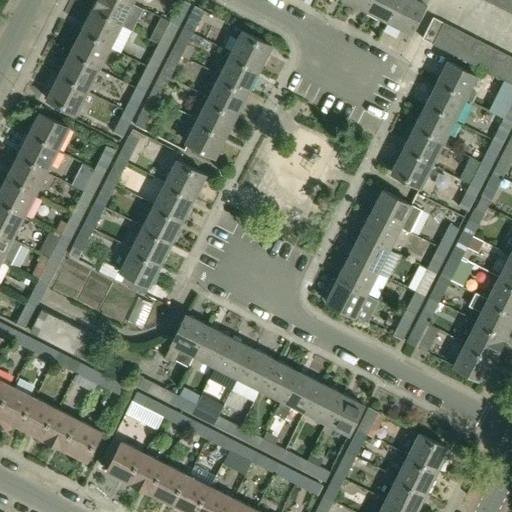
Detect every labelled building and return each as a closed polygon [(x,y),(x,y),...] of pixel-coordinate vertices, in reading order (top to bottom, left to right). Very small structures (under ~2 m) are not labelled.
[(121,24),(132,2),(127,0),(96,0),(92,10),(121,24)] [(180,0),(170,21),(179,26),(190,3),(183,0),(180,0)] [(345,0),(366,10),(370,0),(345,0)] [(388,21),(398,0),(370,0),(366,10),(388,21)] [(418,0),(398,0),(388,21),(411,33),(426,4),(418,0)] [(503,9),(507,0),(494,0),(492,4),(503,9)] [(511,13),(511,0),(507,0),(503,9),(511,13)] [(193,33),(204,11),(195,6),(184,29),(193,33)] [(110,46),(121,24),(92,10),(81,32),(110,46)] [(432,45),(443,23),(433,18),(422,39),(432,45)] [(170,21),(158,44),(167,48),(179,26),(170,21)] [(443,50),(454,28),(443,23),(432,45),(443,50)] [(453,55),(464,34),(454,28),(443,50),(453,55)] [(192,34),(193,33),(184,29),(173,51),(181,55),(189,41),(204,49),(208,42),(192,34)] [(259,69),(271,46),(242,31),(230,55),(259,69)] [(98,69),(110,46),(81,32),(69,54),(98,69)] [(464,60),(475,39),(464,34),(453,55),(464,60)] [(474,66),(485,44),(475,39),(464,60),(474,66)] [(158,44),(147,66),(156,70),(167,48),(158,44)] [(485,71),(496,50),(485,44),(474,66),(485,71)] [(495,76),(506,55),(496,50),(485,71),(495,76)] [(161,73),(170,78),(181,55),(173,51),(161,73)] [(87,91),(98,69),(69,54),(58,76),(87,91)] [(248,91),(259,69),(230,55),(219,77),(248,91)] [(506,82),(511,69),(511,57),(506,55),(495,76),(506,82)] [(465,98),(476,76),(448,61),(436,83),(465,98)] [(147,66),(136,88),(145,92),(156,70),(147,66)] [(161,73),(150,95),(159,100),(170,78),(161,73)] [(75,114),(87,91),(58,76),(46,99),(75,114)] [(237,114),(248,91),(219,77),(208,99),(237,114)] [(454,120),(465,98),(436,83),(425,105),(454,120)] [(136,88),(125,110),(133,114),(145,92),(136,88)] [(158,101),(159,100),(150,95),(135,125),(150,133),(164,104),(158,101)] [(226,136),(237,114),(208,99),(197,121),(226,136)] [(511,101),(503,119),(511,123),(511,122),(511,101)] [(443,142),(454,120),(425,105),(414,127),(443,142)] [(122,137),(133,114),(125,110),(113,133),(122,137)] [(58,149),(69,127),(40,112),(28,134),(58,149)] [(503,119),(491,142),(500,147),(511,123),(503,119)] [(215,157),(226,136),(197,121),(186,143),(215,157)] [(432,164),(443,142),(414,127),(403,149),(432,164)] [(132,130),(129,135),(118,158),(127,162),(141,134),(132,130)] [(46,171),(58,149),(28,134),(17,156),(46,171)] [(491,142),(479,166),(488,170),(500,147),(491,142)] [(95,168),(104,173),(115,150),(106,146),(95,168)] [(420,187),(432,164),(403,149),(391,172),(420,187)] [(502,177),(511,158),(511,155),(504,152),(494,173),(502,177)] [(35,193),(46,171),(17,156),(6,179),(35,193)] [(127,162),(118,158),(107,180),(116,185),(127,162)] [(194,198),(206,174),(177,160),(165,184),(194,198)] [(476,194),(488,170),(479,166),(469,185),(467,189),(476,194)] [(124,179),(145,188),(150,176),(129,167),(124,179)] [(104,173),(95,168),(84,190),(93,195),(104,173)] [(479,202),(487,207),(502,177),(494,173),(479,202)] [(35,193),(6,179),(0,190),(0,203),(24,216),(35,193)] [(96,202),(104,207),(116,185),(107,180),(96,202)] [(183,220),(194,198),(165,184),(154,206),(183,220)] [(467,211),(476,194),(467,189),(455,213),(464,217),(467,211)] [(93,195),(84,190),(73,212),(82,217),(93,195)] [(408,231),(419,208),(382,190),(370,212),(400,227),(408,231)] [(84,225),(93,229),(104,207),(96,202),(84,225)] [(479,202),(463,232),(472,236),(487,207),(479,202)] [(0,231),(13,238),(24,216),(0,203),(0,231)] [(171,243),(183,220),(154,206),(142,228),(171,243)] [(70,239),(82,217),(73,212),(67,223),(62,234),(70,239)] [(389,249),(400,227),(370,212),(359,234),(389,249)] [(450,224),(438,247),(447,251),(458,228),(450,224)] [(93,229),(84,225),(73,247),(82,252),(93,229)] [(160,265),(171,243),(142,228),(131,250),(160,265)] [(22,242),(13,238),(0,231),(0,259),(1,260),(11,264),(22,242)] [(59,261),(70,239),(62,234),(55,231),(55,232),(61,235),(50,257),(59,261)] [(461,258),(472,236),(463,232),(452,254),(461,258)] [(377,271),(389,249),(359,234),(348,257),(377,271)] [(438,247),(427,268),(436,273),(447,251),(438,247)] [(149,287),(160,265),(131,250),(120,272),(149,287)] [(441,276),(450,280),(461,258),(452,254),(441,276)] [(511,284),(511,256),(509,255),(498,277),(511,284)] [(48,284),(59,261),(50,257),(49,258),(39,279),(48,284)] [(366,293),(377,271),(348,257),(337,279),(366,293)] [(410,289),(415,292),(416,290),(425,294),(436,273),(427,268),(426,269),(421,267),(410,289)] [(441,276),(430,297),(439,302),(450,280),(441,276)] [(511,312),(511,284),(498,277),(487,300),(511,312)] [(28,302),(36,306),(48,284),(39,279),(28,302)] [(355,316),(366,293),(337,279),(336,280),(334,279),(331,280),(327,288),(328,291),(330,293),(326,301),(355,316)] [(416,290),(415,292),(405,313),(413,317),(425,294),(416,290)] [(505,336),(511,321),(511,312),(487,300),(475,293),(468,306),(480,312),(476,322),(505,336)] [(430,297),(419,319),(428,324),(439,302),(430,297)] [(25,328),(36,306),(28,302),(16,324),(25,328)] [(80,357),(91,335),(41,309),(29,331),(80,357)] [(402,340),(413,317),(405,313),(393,335),(402,340)] [(194,355),(209,326),(186,314),(173,339),(164,357),(174,362),(181,349),(194,355)] [(416,347),(428,324),(419,319),(407,342),(416,347)] [(0,333),(9,338),(14,329),(0,322),(0,333)] [(493,358),(505,336),(476,322),(464,344),(493,358)] [(216,367),(231,337),(209,326),(194,355),(216,367)] [(32,349),(36,341),(14,329),(9,338),(32,349)] [(102,340),(91,335),(80,357),(91,362),(102,340)] [(238,378),(253,349),(231,337),(216,367),(238,378)] [(54,361),(58,352),(36,341),(32,349),(54,361)] [(482,381),(493,358),(464,344),(453,366),(482,381)] [(261,389),(275,360),(253,349),(238,378),(261,389)] [(76,372),(80,363),(58,352),(54,361),(76,372)] [(283,401),(297,371),(275,360),(261,389),(282,400),(283,401)] [(98,383),(102,374),(80,363),(76,372),(98,383)] [(305,412),(320,383),(297,371),(283,401),(282,400),(274,414),(284,419),(291,405),(305,412)] [(102,374),(98,383),(121,395),(125,386),(102,374)] [(0,409),(12,386),(0,379),(0,409)] [(170,402),(175,394),(152,382),(147,391),(170,402)] [(327,423),(342,394),(320,383),(305,412),(327,423)] [(0,416),(19,426),(34,397),(12,386),(0,409),(0,416)] [(132,401),(156,413),(160,404),(137,392),(132,401)] [(193,414),(197,405),(175,394),(170,402),(193,414)] [(349,434),(363,405),(342,394),(327,423),(349,434)] [(41,437),(56,408),(34,397),(19,426),(41,437)] [(156,413),(179,424),(183,416),(160,404),(156,413)] [(193,414),(215,425),(219,416),(197,405),(193,414)] [(370,407),(358,430),(367,435),(378,412),(370,407)] [(63,448),(78,419),(56,408),(41,437),(63,448)] [(202,436),(207,427),(183,416),(179,424),(202,436)] [(215,425),(237,436),(241,427),(219,416),(215,425)] [(87,460),(102,431),(78,419),(63,448),(87,460)] [(225,448),(230,439),(207,427),(202,436),(225,448)] [(237,436),(259,447),(263,438),(241,427),(237,436)] [(355,457),(367,435),(358,430),(347,453),(355,457)] [(436,471),(448,448),(419,433),(407,456),(436,471)] [(259,447),(281,458),(285,450),(263,438),(259,447)] [(248,460),(253,451),(230,439),(225,448),(248,460)] [(128,481),(143,452),(121,441),(106,470),(128,481)] [(281,458),(303,469),(307,461),(285,450),(281,458)] [(272,471),(276,463),(253,451),(248,460),(272,471)] [(150,492),(165,464),(143,452),(128,481),(150,492)] [(355,457),(347,453),(335,476),(344,480),(355,457)] [(436,471),(407,456),(396,479),(425,493),(436,471)] [(330,472),(307,461),(303,469),(325,481),(330,472)] [(295,483),(299,474),(276,463),(272,471),(295,483)] [(172,504),(187,475),(165,464),(150,492),(172,504)] [(299,474),(295,483),(318,495),(323,486),(299,474)] [(188,511),(195,511),(209,486),(187,475),(172,504),(188,511)] [(335,476),(324,497),(333,502),(344,480),(335,476)] [(415,511),(425,493),(396,479),(385,501),(407,511),(415,511)] [(223,511),(231,497),(209,486),(195,511),(223,511)] [(251,511),(253,509),(231,497),(223,511),(251,511)] [(324,497),(316,511),(327,511),(333,502),(324,497)] [(407,511),(385,501),(379,511),(407,511)]
